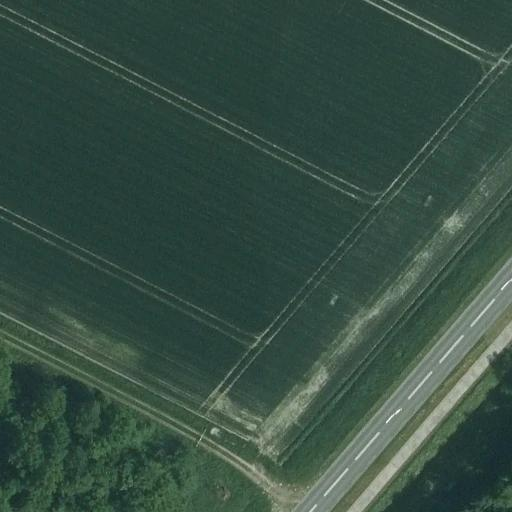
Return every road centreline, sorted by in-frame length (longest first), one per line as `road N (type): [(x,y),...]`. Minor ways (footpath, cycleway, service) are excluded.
road 1 (unknown): [(317,501),(0,334)]
road 2 (primary): [(308,511),(511,276)]
